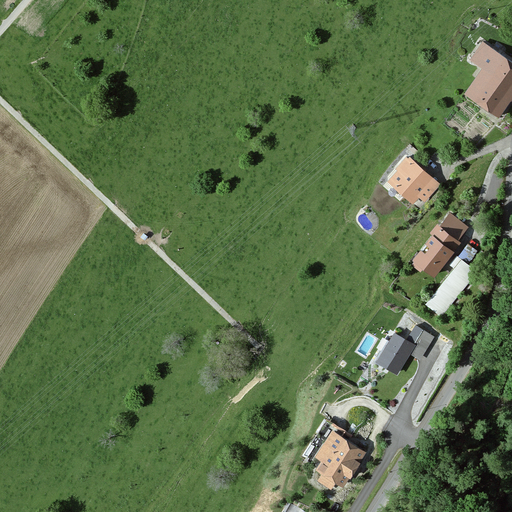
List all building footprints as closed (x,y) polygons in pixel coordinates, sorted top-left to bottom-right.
[(511,65),(479,43),(467,61),(479,70),(461,96),(496,120),(511,96),(511,65)] [(433,181),(405,157),(383,182),(411,206),(433,181)] [(466,230),(444,212),(407,258),(430,276),(466,230)] [(475,275),(457,260),(421,304),(439,318),(475,275)] [(412,339),(394,328),(375,358),(396,372),(409,351),(419,358),(434,334),(421,326),(412,339)] [(366,448),(332,426),(308,462),(322,471),(317,479),(330,487),(335,480),(342,484),(366,448)] [(311,453),(320,441),(313,436),(305,449),(311,453)]
